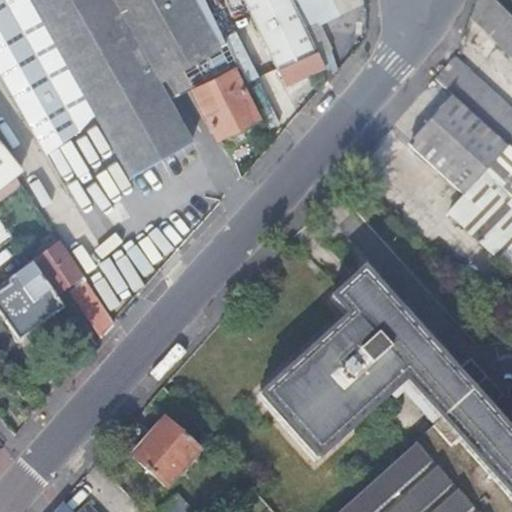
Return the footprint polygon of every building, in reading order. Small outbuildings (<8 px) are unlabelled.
[(0,0),(0,11),(10,4),(7,0),(0,0)] [(7,0),(10,4),(81,131),(82,132),(99,122),(30,0),(7,0)] [(30,0),(99,122),(129,175),(191,141),(169,101),(158,81),(219,48),(192,0),(30,0)] [(337,0),(297,0),(309,23),(341,7),(337,0)] [(511,57),(511,17),(494,0),(476,0),(470,17),(511,57)] [(10,4),(0,11),(0,66),(48,151),(81,131),(10,4)] [(169,101),(193,89),(231,71),(219,48),(158,81),(169,101)] [(286,85),(325,67),(317,50),(278,69),(286,85)] [(511,109),(455,57),(435,79),(442,85),(454,96),(510,147),(511,149),(511,109)] [(231,71),(193,89),(216,138),(257,118),(234,70),(231,71)] [(468,192),(510,147),(454,96),(432,120),(409,145),(462,195),(464,196),(468,192)] [(0,187),(20,171),(0,146),(0,187)] [(511,233),(511,149),(510,147),(468,192),(511,233)] [(511,270),(511,233),(468,192),(464,196),(448,212),(511,270)] [(448,212),(464,196),(462,195),(447,211),(448,212)] [(58,246),(31,264),(41,278),(43,277),(56,295),(73,284),(80,279),(58,246)] [(0,318),(17,341),(61,307),(41,278),(31,264),(8,280),(8,288),(0,293),(0,318)] [(257,397),(314,462),(404,382),(438,421),(413,443),(414,445),(475,511),(511,511),(511,421),(506,427),(445,359),(364,268),(331,299),(346,317),(257,397)] [(76,288),(85,281),(82,277),(80,279),(73,284),(76,288)] [(103,335),(114,323),(85,281),(76,288),(73,290),(88,313),(103,335)] [(148,438),(132,456),(165,486),(197,450),(165,420),(148,438)] [(475,511),(414,445),(339,511),(475,511)] [(158,511),(193,511),(178,495),(158,511)] [(61,502),(54,510),(55,511),(66,511),(68,510),(61,502)] [(96,511),(87,502),(77,511),(96,511)]
